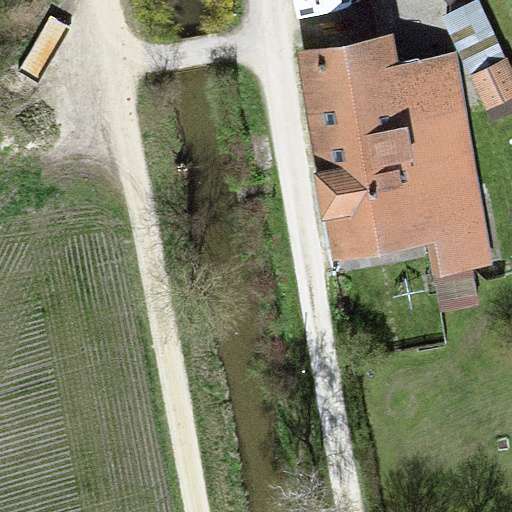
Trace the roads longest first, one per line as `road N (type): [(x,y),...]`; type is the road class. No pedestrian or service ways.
road 1 (unclassified): [(102,0),(202,511)]
road 2 (residential): [(359,511),(265,0)]
road 3 (track): [(112,60),(269,44)]
